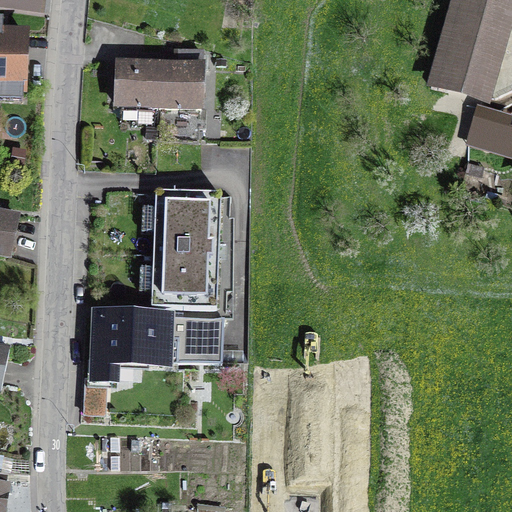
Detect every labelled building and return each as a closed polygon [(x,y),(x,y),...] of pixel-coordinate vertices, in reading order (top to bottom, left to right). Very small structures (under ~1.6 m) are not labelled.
[(0,0),(0,6),(19,9),(19,0),(0,0)] [(459,0),(436,85),(480,97),(507,0),(505,0),(459,0)] [(0,34),(0,89),(23,90),(25,36),(0,34)] [(160,68),(159,108),(200,110),(202,55),(175,53),(175,69),(160,68)] [(159,108),(160,68),(119,66),(118,107),(159,108)] [(511,111),(480,102),(473,126),(511,137),(511,136),(511,111)] [(489,143),(485,158),(507,164),(511,149),(489,143)] [(470,168),(468,175),(480,178),(482,171),(470,168)] [(151,309),(226,313),(231,197),(156,194),(151,309)] [(0,255),(9,258),(18,218),(0,214),(0,255)] [(168,320),(168,319),(98,317),(95,380),(106,381),(117,381),(118,363),(166,365),(167,340),(168,320)] [(223,321),(168,319),(168,320),(167,340),(178,341),(177,365),(222,367),(223,321)] [(0,347),(0,391),(1,391),(10,350),(0,347)] [(106,381),(95,380),(86,380),(85,416),(105,417),(106,381)]
